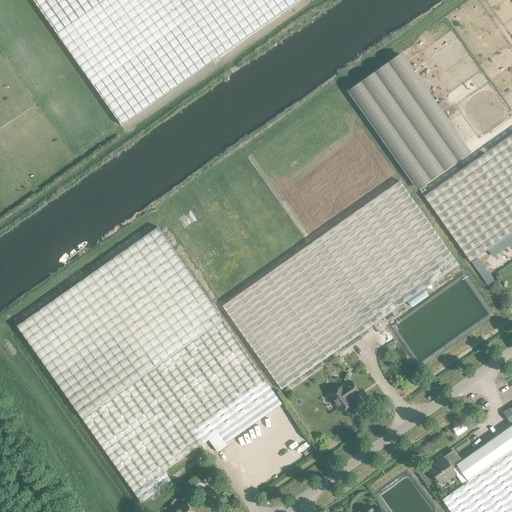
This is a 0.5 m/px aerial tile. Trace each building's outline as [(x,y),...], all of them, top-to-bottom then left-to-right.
[(33,0),(58,34),(122,125),(300,0),(33,0)] [(511,133),(424,196),(470,262),(511,232),(511,133)] [(222,306),(281,390),(459,265),(399,181),(222,306)] [(158,228),(17,327),(82,419),(141,503),(171,482),(164,471),(200,446),(209,440),(218,452),(228,445),(226,443),(282,404),(223,320),(216,310),(158,228)] [(329,395),(342,413),(354,404),(349,397),(353,395),(353,396),(359,392),(352,382),(343,388),(342,387),(329,395)] [(296,442),(295,438),(294,433),(291,429),(289,426),(286,424),(282,422),(278,421),(275,420),(271,420),(266,422),(262,424),(259,426),(257,429),(255,433),(253,437),(253,441),(253,445),(254,450),(256,453),(258,457),(261,459),(265,461),(269,463),(273,464),(278,463),(282,462),(286,460),(289,457),(291,455),(294,451),(295,447),(296,442)] [(511,511),(511,425),(461,461),(459,458),(454,451),(445,458),(446,459),(439,464),(438,462),(430,468),(440,483),(448,478),(449,479),(457,474),(453,469),(458,466),(468,481),(442,500),(450,511),(511,511)] [(172,511),(192,511),(186,502),(172,511)]
